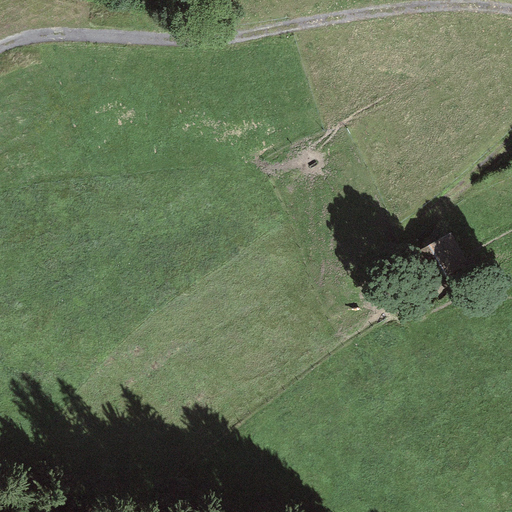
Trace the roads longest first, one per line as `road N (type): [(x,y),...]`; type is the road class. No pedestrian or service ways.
road 1 (track): [(0,40),(57,32),(222,38),(427,6),(511,11)]
road 2 (track): [(511,140),(417,222)]
